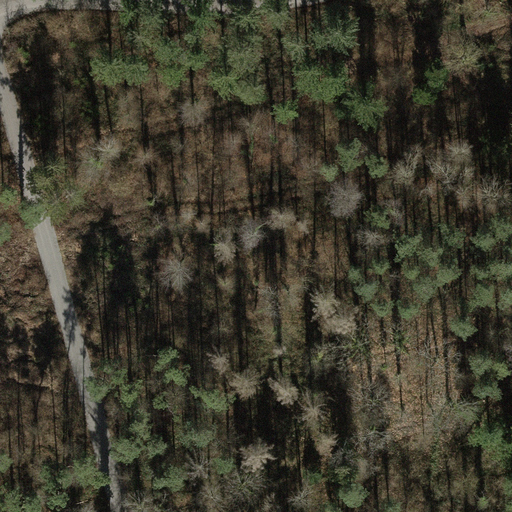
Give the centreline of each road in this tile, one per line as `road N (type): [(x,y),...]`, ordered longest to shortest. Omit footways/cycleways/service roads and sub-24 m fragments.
road 1 (track): [(130,511),(0,16)]
road 2 (track): [(0,7),(183,0)]
